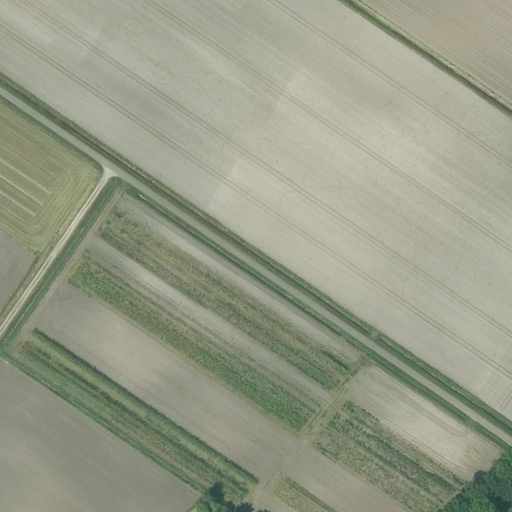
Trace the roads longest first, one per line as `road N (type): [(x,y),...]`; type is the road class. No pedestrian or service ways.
road 1 (unclassified): [(511,443),(0,91)]
road 2 (track): [(113,171),(0,337)]
